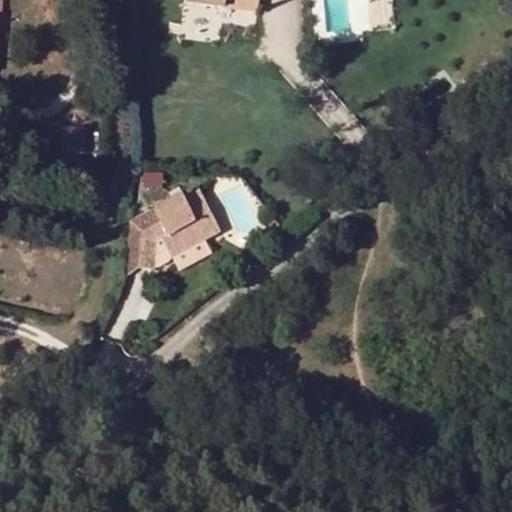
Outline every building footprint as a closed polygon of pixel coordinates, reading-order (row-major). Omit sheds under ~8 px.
[(184,0),(184,5),(223,10),(256,14),(257,0),(184,0)] [(184,5),(182,22),(221,27),(223,10),(184,5)] [(142,234),(141,244),(140,269),(160,268),(169,263),(171,260),(172,259),(173,260),(206,242),(221,233),(200,191),(185,198),(183,194),(155,209),(161,223),(143,232),(142,234)] [(304,203),(315,217),(323,210),(311,196),(304,203)] [(139,209),(134,211),(143,231),(143,232),(161,223),(155,209),(153,205),(143,211),(143,209),(140,210),(139,209)] [(280,247),(288,241),(276,225),(267,231),(280,247)] [(142,234),(130,232),(124,281),(140,269),(141,244),(142,234)] [(212,254),(206,242),(173,260),(178,273),(212,254)]
